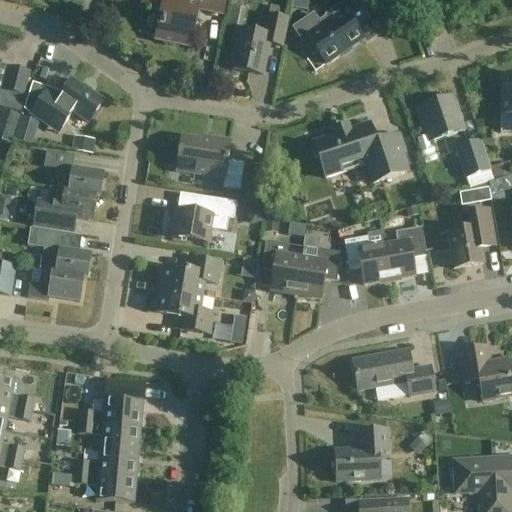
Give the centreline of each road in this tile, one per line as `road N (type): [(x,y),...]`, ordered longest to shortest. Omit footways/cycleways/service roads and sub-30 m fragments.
road 1 (residential): [(144,93),(276,117),(511,40)]
road 2 (residential): [(104,343),(144,93)]
road 3 (residential): [(511,295),(334,334),(284,361)]
road 4 (residential): [(0,13),(71,40),(144,93)]
road 5 (residential): [(292,511),(284,361)]
road 6 (unclassified): [(176,511),(189,365)]
